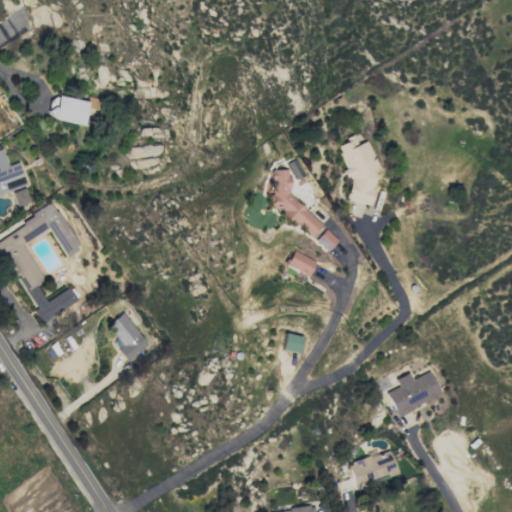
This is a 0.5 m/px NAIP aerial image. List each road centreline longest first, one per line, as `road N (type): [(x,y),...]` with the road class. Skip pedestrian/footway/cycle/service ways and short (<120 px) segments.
road 1 (residential): [(397,321),(356,364),(293,397),(127,511)]
road 2 (secondary): [(0,342),(109,511)]
